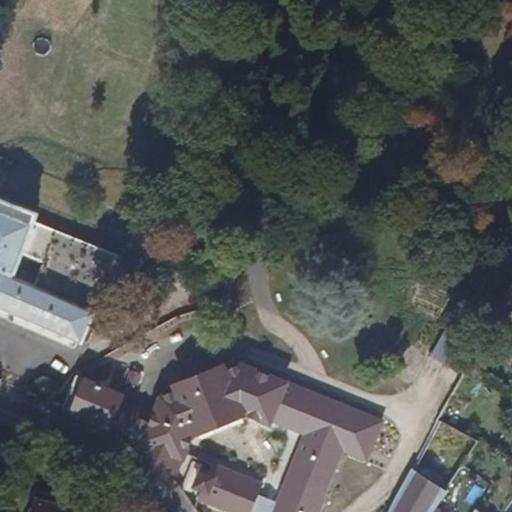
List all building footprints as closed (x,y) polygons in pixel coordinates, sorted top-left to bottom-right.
[(10,210),(33,220),(38,208),(7,195),(2,207),(10,210)] [(0,304),(21,312),(86,338),(100,307),(97,306),(116,254),(74,236),(38,222),(33,220),(10,210),(2,207),(0,206),(0,304)] [(480,349),(447,331),(433,354),(467,375),(470,369),(480,349)] [(154,464),(171,481),(190,436),(239,408),(268,419),(270,415),(302,429),(296,444),(283,478),(275,496),(255,487),(259,478),(242,471),(209,458),(204,466),(198,464),(192,479),(199,482),(195,492),(243,511),(244,511),(246,509),(254,511),(313,511),(320,494),(319,492),(339,443),(364,453),(379,415),(332,396),(276,373),(240,359),(220,367),(217,366),(172,389),(173,392),(157,401),(148,420),(117,406),(122,392),(90,379),(75,412),(104,425),(115,432),(133,445),(154,464)] [(482,440),(443,419),(434,437),(415,471),(447,493),(458,476),(466,465),(482,440)] [(447,493),(415,471),(397,505),(393,511),(432,511),(435,509),(447,493)] [(81,511),(84,500),(44,489),(37,511),(81,511)]
